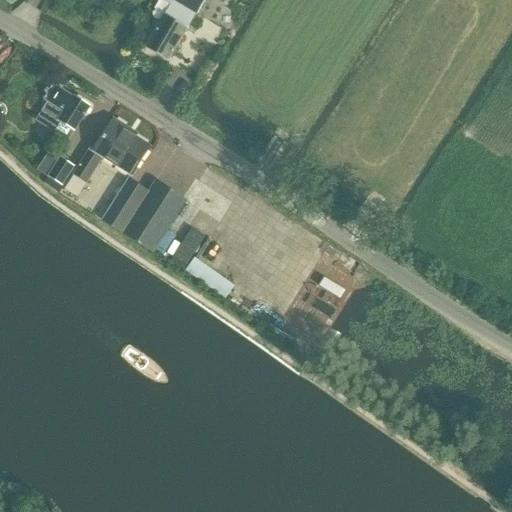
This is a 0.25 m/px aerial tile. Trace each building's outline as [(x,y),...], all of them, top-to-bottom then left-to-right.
[(162,0),(171,5),(146,47),(168,60),(204,0),(162,0)] [(56,88),(51,89),(46,96),(48,101),(48,102),(43,111),(37,121),(67,140),(74,130),(89,107),(74,98),(73,98),(56,88)] [(127,129),(114,121),(95,151),(90,148),(73,175),(87,184),(103,158),(131,175),(148,148),(125,132),(127,129)] [(57,157),(45,175),(61,186),(85,149),(69,139),(68,140),(57,157)] [(186,202),(155,183),(148,194),(128,181),(103,221),(153,253),(186,202)] [(192,229),(171,262),(184,270),(205,237),(192,229)]
